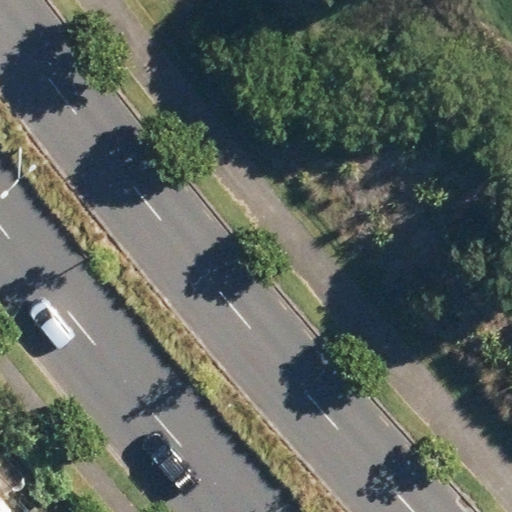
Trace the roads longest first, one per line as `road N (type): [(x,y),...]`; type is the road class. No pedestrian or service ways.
road 1 (secondary): [(0,13),(254,334),(412,511)]
road 2 (secondary): [(242,511),(0,224)]
